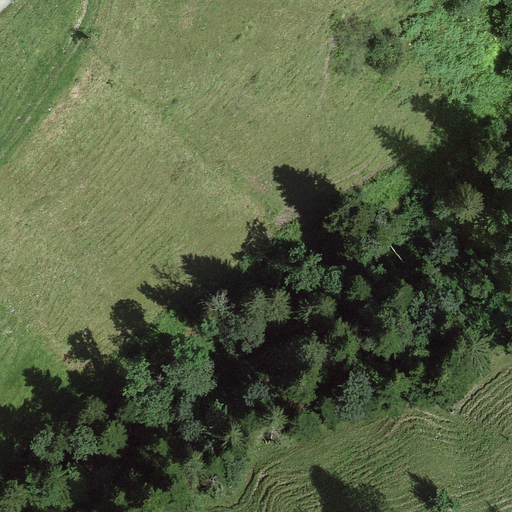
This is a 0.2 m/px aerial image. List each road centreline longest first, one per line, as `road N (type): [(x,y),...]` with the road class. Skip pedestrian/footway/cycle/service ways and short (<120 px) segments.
road 1 (track): [(0,491),(110,373),(175,323),(433,170),(511,102)]
road 2 (track): [(239,480),(261,452),(397,401),(454,397),(511,354)]
